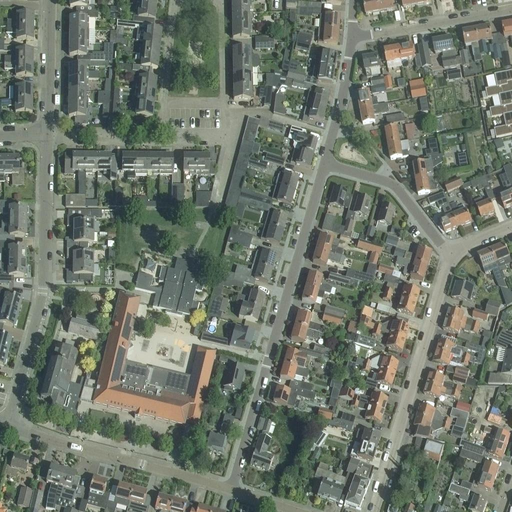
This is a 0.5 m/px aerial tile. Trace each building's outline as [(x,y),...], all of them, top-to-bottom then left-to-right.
[(89,7),(88,0),(69,0),(69,7),(76,7),(76,13),(93,13),(93,7),(89,7)] [(380,13),(377,0),(363,0),(364,1),(363,1),(366,15),(380,13)] [(377,0),(380,13),(394,10),(391,0),(377,0)] [(417,6),(416,0),(401,0),(403,9),(417,6)] [(232,1),(232,14),(248,14),(248,8),(251,8),(251,1),(232,1)] [(154,20),(155,7),(136,5),(136,12),(138,12),(138,17),(133,17),(133,23),(134,23),(153,25),(153,20),(154,20)] [(312,9),(308,9),(297,8),(297,11),(296,17),(311,18),(311,15),(318,16),(318,10),(312,9)] [(27,10),(17,9),(16,22),(14,21),(7,21),(7,28),(33,28),(33,15),(26,15),(26,10),(27,10)] [(93,13),(76,13),(75,13),(75,18),(69,18),(69,31),(88,31),(88,20),(96,20),(96,13),(93,13)] [(252,14),(248,14),(232,14),(232,27),(251,26),(251,21),(252,20),(252,14)] [(338,31),(339,17),(320,15),(320,23),(319,29),(338,31)] [(511,23),(502,25),(504,38),(511,37),(511,41),(511,23)] [(251,33),(251,26),(232,27),(232,39),(249,39),(248,33),(251,33)] [(493,41),(490,27),(476,30),(481,55),(488,54),(486,42),(493,41)] [(32,41),(33,28),(7,28),(7,34),(13,35),(16,35),(16,40),(32,41)] [(337,45),(338,31),(319,29),(318,36),(318,43),(337,45)] [(159,44),(161,32),(141,30),(141,37),(143,37),(143,43),(159,44)] [(481,55),(476,30),(462,32),(465,46),(471,45),(474,56),(481,55)] [(88,32),(88,31),(69,31),(69,44),(88,44),(94,44),(94,32),(88,32)] [(309,45),(311,37),(297,35),(296,41),(309,45)] [(457,66),(451,38),(433,42),(435,54),(443,53),(444,60),(443,61),(444,69),(457,66)] [(309,45),(296,41),(294,51),(308,53),(309,45)] [(158,57),(159,44),(143,43),(142,48),(139,48),(139,55),(158,57)] [(88,51),(88,44),(69,44),(69,56),(85,56),(85,50),(88,51)] [(415,59),(412,45),(399,48),(401,61),(415,59)] [(431,66),(427,45),(418,46),(421,64),(422,68),(431,66)] [(509,58),(507,46),(500,47),(502,59),(509,58)] [(502,59),(500,47),(493,48),(495,60),(502,59)] [(401,61),(399,48),(384,50),(388,70),(402,67),(401,61)] [(252,50),(249,50),(233,50),(233,63),(259,63),(258,58),(256,56),(252,56),(252,50)] [(467,51),(460,53),(463,67),(470,66),(467,51)] [(32,65),(32,52),(16,52),(16,58),(5,58),(5,64),(32,65)] [(112,56),(104,56),(104,54),(92,53),(92,56),(90,56),(90,62),(112,62),(112,56)] [(333,70),(336,56),(316,53),(315,60),(321,61),(320,68),(333,70)] [(371,56),(371,57),(363,59),(365,71),(367,79),(372,78),(371,70),(380,69),(378,56),(377,56),(377,54),(375,53),(372,54),(371,56)] [(157,69),(158,57),(139,55),(138,61),(141,62),(140,67),(132,67),(115,65),(115,71),(127,72),(150,74),(151,69),(157,69)] [(259,67),(259,63),(233,63),(233,76),(252,75),(252,69),(256,69),(259,67)] [(32,77),(32,65),(5,64),(5,71),(15,71),(15,77),(32,77)] [(85,67),(69,67),(69,80),(88,80),(99,81),(99,74),(85,73),(85,67)] [(288,71),(287,76),(286,78),(304,83),(304,84),(317,86),(317,82),(331,84),(333,70),(320,68),(314,67),(313,73),(312,79),(305,78),(305,75),(288,71)] [(497,87),(485,89),(487,98),(511,92),(511,82),(511,81),(511,71),(494,75),(497,87)] [(150,80),(150,74),(127,72),(127,78),(139,79),(139,85),(136,84),(135,91),(154,93),(156,80),(150,80)] [(278,84),(282,74),(274,72),(272,88),(276,89),(276,88),(278,91),(281,88),(278,84)] [(284,87),(286,78),(287,76),(282,74),(278,84),(281,88),(282,86),(284,87)] [(252,88),(252,81),(252,75),(233,76),(233,88),(252,88)] [(393,89),(391,77),(384,79),(385,85),(386,90),(393,89)] [(303,89),(304,84),(304,83),(286,78),(284,87),(290,88),(291,86),(303,89)] [(385,85),(384,79),(384,78),(371,80),(372,87),(385,85)] [(88,87),(88,80),(69,80),(68,93),(85,93),(85,87),(88,87)] [(385,85),(372,87),(371,88),(372,95),(386,92),(386,90),(385,85)] [(424,86),(410,89),(412,100),(426,97),(424,86)] [(32,101),(32,88),(15,88),(9,88),(9,100),(32,101)] [(253,100),(252,88),(233,88),(233,100),(253,100)] [(270,106),(272,89),(266,88),(264,106),(270,106)] [(153,106),(154,93),(135,91),(134,98),(135,98),(134,104),(153,106)] [(325,109),(329,96),(310,91),(308,97),(307,97),(306,104),(307,104),(325,109)] [(357,94),(360,110),(379,107),(377,98),(371,99),(369,92),(357,94)] [(511,92),(487,98),(487,99),(499,96),(501,107),(490,109),(492,118),(511,113),(511,92)] [(85,98),(85,93),(68,93),(68,105),(88,105),(88,98),(85,98)] [(285,98),(275,95),(273,114),(283,117),(285,109),(282,108),(285,98)] [(32,101),(9,100),(8,100),(8,101),(0,102),(0,123),(1,124),(1,114),(1,108),(8,107),(15,107),(15,113),(31,114),(32,101)] [(152,118),(153,106),(134,104),(133,116),(152,118)] [(322,123),(325,109),(307,104),(302,123),(307,124),(309,119),(322,123)] [(87,112),(88,105),(68,105),(68,117),(85,118),(85,112),(87,112)] [(387,105),(379,107),(360,110),(363,125),(375,123),(374,116),(389,113),(387,105)] [(511,113),(492,118),(503,116),(506,127),(494,129),(496,138),(511,134),(511,113)] [(404,122),(403,115),(385,118),(386,125),(404,122)] [(258,127),(259,121),(248,118),(246,124),(258,127)] [(256,133),(258,127),(246,124),(245,130),(256,133)] [(414,141),(411,125),(405,126),(408,142),(414,141)] [(400,127),(386,130),(388,146),(400,144),(399,136),(401,135),(400,127)] [(304,138),(306,132),(291,128),(289,135),(297,137),(294,150),(299,152),(312,156),(317,142),(304,138)] [(255,139),(256,133),(245,130),(243,135),(255,139)] [(253,144),(255,139),(243,135),(242,141),(253,144)] [(252,150),(253,144),(242,141),(240,147),(252,150)] [(505,149),(502,141),(495,144),(498,152),(505,149)] [(408,142),(400,144),(388,146),(391,160),(403,158),(402,158),(408,157),(407,151),(409,149),(408,142)] [(250,156),(252,150),(240,147),(239,153),(250,156)] [(309,169),(312,156),(299,152),(294,150),(290,164),(309,169)] [(249,161),(250,158),(250,156),(239,153),(237,159),(249,161)] [(266,155),(265,162),(267,163),(267,164),(282,168),(285,161),(266,155)] [(85,175),(85,156),(65,156),(65,175),(73,175),(73,172),(78,172),(78,182),(85,182),(85,175)] [(97,173),(97,156),(85,156),(85,175),(92,175),(92,173),(97,173)] [(110,156),(97,156),(97,173),(103,173),(103,175),(110,175),(109,181),(116,181),(116,156),(110,156)] [(134,180),(134,175),(134,156),(122,156),(122,172),(128,173),(128,180),(134,180)] [(147,173),(147,156),(134,156),(134,175),(141,175),(141,173),(147,173)] [(159,176),(159,156),(147,156),(147,173),(153,173),(153,176),(159,176)] [(172,173),(172,156),(159,156),(159,176),(172,176),(172,173)] [(195,176),(196,157),(183,156),(183,173),(189,173),(189,176),(195,176)] [(425,163),(413,165),(415,173),(413,174),(414,180),(416,180),(434,177),(433,167),(442,161),(442,156),(424,159),(425,163)] [(208,157),(196,157),(195,176),(214,176),(215,163),(208,163),(208,157)] [(250,158),(249,161),(248,166),(265,171),(267,164),(267,163),(265,162),(250,158)] [(18,159),(4,159),(4,175),(11,175),(11,187),(24,187),(24,174),(18,174),(18,159)] [(247,167),(248,166),(249,161),(237,159),(236,164),(247,167)] [(246,173),(247,167),(236,164),(234,170),(246,173)] [(246,173),(234,170),(232,176),(244,179),(246,173)] [(294,193),(298,179),(279,173),(276,181),(275,187),(294,193)] [(242,185),(244,179),(232,176),(231,182),(242,185)] [(436,191),(434,177),(416,180),(418,196),(430,194),(430,192),(436,191)] [(491,201),(495,200),(490,187),(489,187),(487,183),(485,177),(470,183),(473,189),(477,188),(479,192),(484,189),(489,201),(491,201)] [(462,186),(460,179),(444,186),(447,193),(462,186)] [(241,191),(242,185),(231,182),(229,187),(241,191)] [(511,205),(511,189),(509,182),(502,185),(506,194),(499,197),(504,209),(511,205)] [(239,196),(240,194),(241,191),(229,187),(228,193),(239,196)] [(290,206),(294,193),(275,187),(273,193),(271,201),(290,206)] [(346,192),(342,191),(343,190),(342,188),(339,187),(337,188),(337,189),(333,188),(329,205),(342,208),(348,209),(347,212),(348,212),(352,197),(346,195),(346,192)] [(238,202),(239,197),(239,196),(228,193),(226,199),(238,202)] [(240,194),(239,196),(239,197),(258,203),(262,204),(264,197),(251,194),(250,197),(240,194)] [(430,205),(446,199),(444,194),(428,200),(430,205)] [(256,210),(258,203),(239,197),(238,202),(237,205),(241,206),(256,210)] [(353,213),(348,212),(347,212),(345,221),(347,221),(342,237),(350,239),(352,234),(350,234),(355,214),(366,217),(370,201),(357,197),(353,213)] [(474,201),(476,207),(481,219),(495,213),(491,202),(485,204),(482,198),(474,201)] [(237,205),(238,202),(226,199),(225,204),(236,208),(237,205)] [(11,203),(0,202),(0,214),(9,215),(9,223),(25,223),(26,209),(11,209),(11,203)] [(235,213),(236,208),(225,204),(223,211),(235,214),(235,213)] [(451,210),(449,205),(442,208),(447,219),(440,221),(445,234),(458,228),(453,216),(451,210)] [(390,226),(395,210),(382,206),(377,222),(390,226)] [(91,211),(68,210),(68,217),(67,217),(67,227),(73,227),(73,233),(92,233),(93,223),(88,223),(88,217),(91,217),(91,211)] [(458,228),(472,223),(467,210),(453,216),(458,228)] [(233,220),(234,218),(235,214),(223,211),(221,217),(233,220)] [(283,232),(287,218),(268,213),(265,220),(264,226),(283,232)] [(325,216),(321,230),(331,233),(336,219),(325,216)] [(25,237),(25,223),(9,223),(1,223),(1,230),(0,230),(0,242),(10,242),(10,237),(25,237)] [(231,226),(228,237),(235,239),(251,243),(252,237),(238,233),(239,229),(231,226)] [(279,245),(283,232),(264,226),(262,233),(260,240),(279,245)] [(374,229),(368,227),(366,237),(372,239),(374,229)] [(400,236),(401,230),(392,228),(390,233),(400,236)] [(92,244),(92,233),(73,233),(73,239),(65,239),(66,239),(66,249),(87,249),(87,244),(92,244)] [(339,242),(333,240),(320,236),(320,237),(318,237),(317,238),(316,241),(317,242),(318,243),(316,249),(341,256),(343,250),(337,249),(339,242)] [(398,240),(387,236),(385,245),(395,248),(398,240)] [(249,250),(251,243),(235,239),(233,246),(249,250)] [(10,249),(10,242),(0,242),(0,254),(1,255),(1,263),(24,263),(25,249),(10,249)] [(383,248),(364,243),(362,251),(380,257),(383,248)] [(505,245),(491,251),(496,263),(510,257),(505,245)] [(87,255),(87,249),(66,249),(66,259),(73,259),(73,265),(92,265),(92,255),(87,255)] [(341,256),(316,249),(312,263),(325,267),(327,261),(339,264),(341,256)] [(405,252),(395,249),(393,257),(403,260),(405,252)] [(405,253),(403,259),(403,260),(427,267),(431,253),(418,250),(416,256),(405,253)] [(491,251),(478,256),(483,268),(485,274),(499,268),(496,263),(491,251)] [(271,271),(275,257),(256,252),(253,265),(271,271)] [(422,281),(427,267),(403,260),(403,261),(397,259),(395,266),(404,269),(402,275),(422,281)] [(201,293),(204,279),(202,278),(204,271),(203,270),(203,271),(193,269),(198,261),(197,261),(195,264),(176,260),(174,271),(162,269),(158,283),(165,284),(165,283),(171,285),(169,293),(150,288),(153,278),(138,274),(134,290),(155,295),(152,308),(165,311),(165,314),(181,318),(182,315),(195,318),(198,305),(192,303),(192,304),(189,303),(192,290),(195,291),(201,293)] [(24,277),(24,263),(1,263),(1,270),(0,270),(0,282),(9,283),(9,277),(24,277)] [(92,276),(92,265),(73,265),(73,271),(65,271),(66,271),(66,281),(90,282),(90,281),(87,281),(87,276),(92,276)] [(268,284),(271,271),(253,265),(249,279),(268,284)] [(393,270),(379,266),(377,273),(391,277),(393,270)] [(243,284),(247,271),(236,268),(233,281),(243,284)] [(347,272),(337,269),(335,275),(346,278),(347,272)] [(358,282),(352,281),(330,274),(328,281),(356,289),(358,282)] [(322,278),(309,275),(305,288),(324,294),(324,293),(329,295),(331,289),(320,286),(322,278)] [(387,284),(385,289),(384,295),(391,297),(392,291),(396,279),(385,276),(383,282),(387,284)] [(231,289),(231,287),(241,289),(243,284),(233,281),(232,281),(219,277),(217,285),(231,289)] [(469,304),(474,288),(457,283),(452,299),(469,304)] [(415,304),(419,292),(404,287),(400,299),(415,304)] [(8,291),(0,288),(0,309),(2,310),(17,314),(21,301),(7,297),(8,291)] [(324,294),(305,288),(301,302),(314,305),(316,299),(320,300),(322,300),(324,294)] [(260,310),(264,296),(251,293),(249,300),(237,296),(235,303),(242,305),(242,304),(260,310)] [(82,394),(80,401),(81,401),(80,401),(93,404),(93,405),(135,415),(134,416),(134,418),(135,419),(137,422),(140,420),(141,420),(141,418),(142,416),(184,427),(185,422),(198,425),(215,353),(197,349),(190,378),(151,368),(150,372),(136,369),(137,366),(124,363),(127,351),(133,348),(129,342),(131,333),(138,335),(141,320),(135,319),(139,300),(119,295),(118,299),(113,303),(116,308),(114,315),(109,319),(112,324),(104,359),(98,362),(102,368),(100,373),(95,376),(98,381),(98,384),(94,383),(93,383),(85,381),(82,394)] [(221,299),(213,296),(208,315),(219,318),(221,313),(218,312),(221,299)] [(412,316),(415,304),(400,299),(396,312),(412,316)] [(501,305),(489,301),(485,314),(498,318),(501,305)] [(256,323),(260,310),(242,304),(242,305),(238,318),(256,323)] [(378,305),(376,311),(388,315),(390,309),(378,305)] [(345,312),(326,307),(324,314),(343,319),(345,312)] [(0,324),(14,328),(17,314),(2,310),(0,317),(0,324)] [(464,314),(449,310),(446,320),(472,328),(474,322),(467,320),(463,319),(464,314)] [(486,321),(488,316),(476,312),(474,318),(486,321)] [(311,317),(298,313),(298,314),(295,316),(294,320),(296,321),(294,326),(319,333),(319,334),(322,335),(324,327),(309,323),(311,317)] [(343,319),(324,314),(322,321),(335,325),(336,324),(341,325),(343,319)] [(405,340),(408,328),(393,323),(392,325),(388,324),(381,327),(371,324),(371,321),(361,318),(359,326),(372,330),(380,333),(389,336),(389,335),(405,340)] [(96,342),(100,328),(71,320),(67,333),(96,342)] [(472,328),(446,320),(443,330),(458,335),(460,329),(464,330),(464,332),(471,333),(472,328)] [(319,333),(294,326),(290,340),(303,344),(305,338),(317,341),(319,334),(319,333)] [(248,353),(254,334),(235,328),(229,348),(248,353)] [(511,332),(509,333),(504,329),(498,338),(511,343),(511,332)] [(389,335),(389,336),(386,348),(401,352),(405,340),(389,335)] [(0,336),(0,350),(7,353),(11,339),(0,336)] [(376,341),(358,336),(356,345),(373,350),(376,341)] [(511,343),(498,338),(496,348),(502,349),(503,351),(507,352),(504,363),(511,365),(511,343)] [(440,342),(437,352),(456,357),(456,358),(462,360),(462,359),(473,362),(475,362),(476,363),(478,359),(471,357),(471,356),(463,355),(464,353),(458,351),(457,353),(453,352),(455,346),(440,342)] [(467,344),(466,350),(479,354),(478,359),(476,363),(484,365),(488,350),(467,344)] [(70,383),(78,353),(55,346),(40,399),(49,401),(52,406),(51,407),(60,409),(59,411),(58,411),(75,416),(80,401),(81,401),(80,401),(82,394),(72,392),(74,384),(70,383)] [(315,346),(313,353),(324,356),(330,358),(331,350),(315,346)] [(322,363),(324,356),(313,353),(299,349),(298,355),(287,352),(283,365),(296,369),(307,372),(311,359),(322,363)] [(437,352),(433,363),(448,367),(450,362),(463,366),(463,365),(467,366),(473,368),(475,362),(473,362),(462,359),(462,360),(456,358),(456,357),(437,352)] [(220,357),(219,362),(235,366),(236,361),(220,357)] [(394,376),(398,364),(382,359),(379,371),(394,376)] [(348,362),(343,380),(351,382),(351,381),(353,373),(356,365),(348,362)] [(511,365),(504,363),(502,375),(498,374),(496,375),(490,374),(488,385),(511,384),(511,365)] [(308,372),(307,372),(296,369),(283,365),(279,379),(293,382),(294,376),(300,378),(306,380),(308,372)] [(239,391),(243,370),(228,367),(223,387),(239,391)] [(367,377),(369,369),(362,367),(361,372),(360,375),(353,373),(351,381),(364,385),(367,377)] [(457,370),(448,367),(446,373),(456,376),(456,375),(468,378),(470,372),(457,368),(457,370)] [(390,388),(394,376),(379,371),(377,376),(373,374),(371,381),(375,382),(375,384),(390,388)] [(462,389),(443,384),(445,378),(430,374),(427,384),(461,394),(462,389)] [(465,387),(468,378),(456,375),(456,376),(453,383),(465,387)] [(310,393),(312,386),(301,383),(299,389),(310,393)] [(461,394),(427,384),(424,395),(439,399),(440,395),(451,398),(451,397),(458,400),(459,395),(461,395),(461,394)] [(289,387),(288,392),(277,389),(273,402),(286,406),(293,408),(296,397),(313,402),(315,395),(289,387)] [(338,398),(351,402),(383,412),(387,400),(371,395),(370,400),(361,397),(360,399),(354,397),(355,394),(341,390),(338,398)] [(383,412),(351,402),(350,407),(357,409),(357,410),(366,413),(364,419),(380,424),(383,412)] [(471,406),(458,402),(456,410),(469,414),(471,406)] [(420,406),(417,416),(451,426),(452,422),(442,418),(442,417),(438,412),(435,411),(436,411),(420,406)] [(500,411),(493,408),(488,422),(500,426),(502,420),(497,418),(500,411)] [(332,413),(319,410),(317,418),(330,421),(332,413)] [(467,422),(469,414),(456,410),(456,411),(453,410),(450,417),(467,422)] [(352,425),(355,418),(342,414),(340,421),(352,425)] [(471,415),(469,421),(478,425),(481,418),(471,415)] [(417,428),(414,438),(429,441),(432,441),(435,433),(443,431),(449,432),(451,426),(417,416),(414,427),(417,428)] [(338,429),(350,432),(352,425),(340,421),(338,429)] [(266,431),(268,425),(258,423),(257,429),(266,431)] [(223,457),(230,428),(221,426),(218,438),(207,435),(203,452),(204,452),(205,455),(209,456),(211,454),(223,457)] [(486,428),(484,434),(490,436),(492,430),(486,428)] [(490,436),(488,442),(494,444),(506,449),(510,437),(498,432),(492,430),(490,436)] [(376,449),(379,437),(357,431),(356,436),(358,437),(356,444),(376,449)] [(270,440),(260,436),(249,466),(268,472),(273,458),(264,455),(270,440)] [(429,441),(424,457),(440,462),(446,444),(432,441),(429,441)] [(488,442),(485,449),(491,451),(489,456),(502,461),(506,449),(494,444),(488,442)] [(372,462),(376,449),(356,444),(354,450),(352,450),(350,455),(372,462)] [(464,445),(462,451),(479,457),(481,451),(464,445)] [(479,457),(462,451),(460,457),(483,465),(485,459),(479,457)] [(25,473),(28,461),(14,457),(12,461),(8,460),(4,476),(15,479),(17,471),(25,473)] [(349,459),(344,473),(353,476),(357,462),(349,459)] [(372,474),(373,468),(357,462),(353,476),(343,506),(344,507),(344,506),(356,510),(356,509),(359,510),(358,511),(360,511),(363,503),(362,502),(364,494),(365,495),(372,474)] [(328,501),(336,477),(323,472),(325,466),(319,464),(314,478),(322,481),(317,497),(328,501)] [(495,480),(499,468),(487,464),(485,468),(481,467),(478,474),(495,480)] [(54,498),(63,471),(58,469),(58,466),(54,465),(52,468),(51,467),(46,483),(51,485),(47,496),(54,498)] [(75,474),(63,471),(54,498),(73,504),(80,479),(74,477),(75,474)] [(495,480),(478,474),(477,474),(472,486),(463,482),(461,488),(470,491),(472,486),(491,492),(495,480)] [(346,480),(341,478),(336,477),(328,501),(338,505),(346,480)] [(110,494),(104,492),(107,483),(93,479),(89,492),(87,505),(106,510),(108,503),(110,494)] [(468,497),(470,491),(461,488),(451,484),(448,492),(460,496),(459,500),(470,504),(468,510),(470,511),(471,511),(483,511),(487,503),(475,498),(475,499),(473,498),(472,498),(468,497)] [(127,508),(132,489),(118,486),(119,485),(118,485),(113,505),(108,503),(106,510),(105,511),(114,511),(116,505),(127,508)] [(145,496),(146,493),(132,489),(127,508),(125,511),(147,511),(152,498),(145,496)] [(28,509),(32,492),(21,490),(17,506),(28,509)] [(37,511),(42,494),(34,492),(29,511),(37,511)] [(168,511),(172,500),(158,497),(158,496),(154,509),(160,511),(168,511)] [(186,504),(172,500),(168,511),(184,511),(186,504)] [(84,511),(87,503),(81,501),(78,511),(84,511)]
